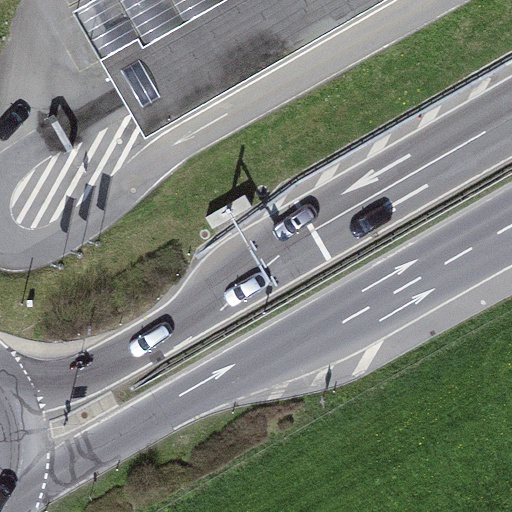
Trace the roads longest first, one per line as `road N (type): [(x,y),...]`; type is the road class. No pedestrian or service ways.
road 1 (motorway): [(511,118),(312,232),(82,379),(9,391)]
road 2 (motorway): [(20,492),(507,209)]
